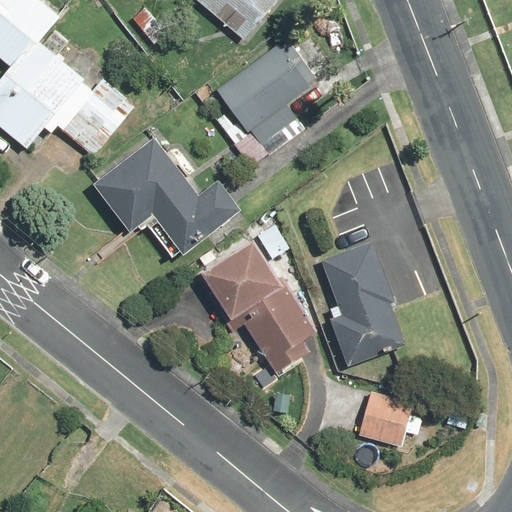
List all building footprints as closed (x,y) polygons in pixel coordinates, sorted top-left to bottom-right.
[(0,0),(0,62),(8,69),(0,78),(0,130),(23,151),(43,128),(51,135),(57,128),(91,158),(135,107),(102,78),(94,87),(40,39),(62,13),(47,0),(0,0)] [(196,0),(241,37),(271,0),(196,0)] [(153,14),(138,25),(154,45),(168,34),(153,14)] [(278,45),(215,90),(240,124),(224,135),(232,145),(251,131),(261,144),(298,117),(288,104),(319,81),(291,43),(282,50),(278,45)] [(196,198),(150,139),(91,185),(131,236),(153,219),(182,256),(240,211),(217,181),(196,198)] [(273,223),(255,235),(271,259),(289,247),(273,223)] [(251,241),(198,274),(227,319),(224,322),(231,333),(243,325),(277,378),(313,355),(303,340),(315,332),(280,277),(275,279),(251,241)] [(374,245),(322,264),(337,306),(329,309),(333,319),(330,320),(347,367),(403,346),(390,308),(396,305),(374,245)] [(403,451),(408,433),(418,436),(423,420),(413,417),(417,404),(371,389),(356,436),(403,451)]
